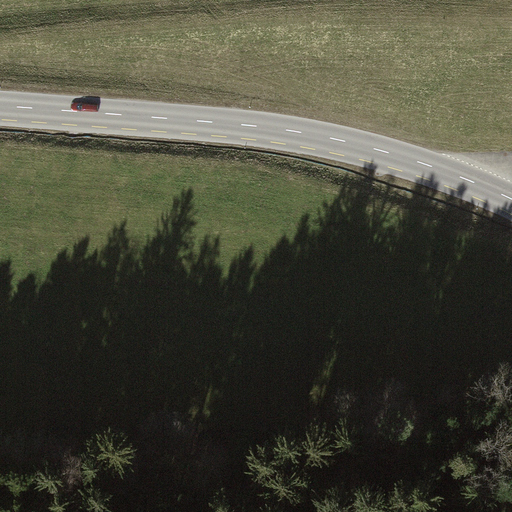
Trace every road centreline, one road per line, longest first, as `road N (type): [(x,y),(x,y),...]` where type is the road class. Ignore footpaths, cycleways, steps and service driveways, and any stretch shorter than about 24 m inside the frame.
road 1 (tertiary): [(511,204),(366,149),(0,114)]
road 2 (track): [(511,450),(128,511)]
